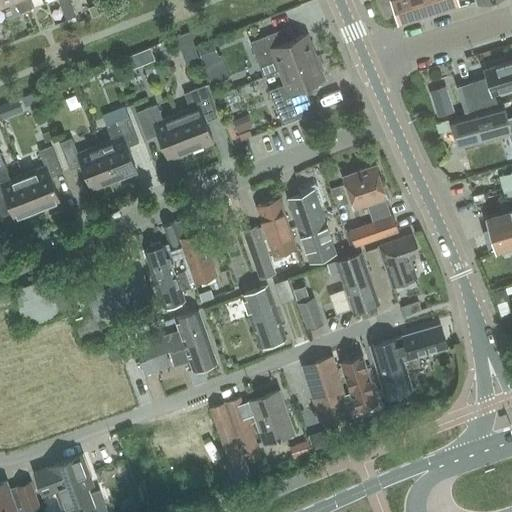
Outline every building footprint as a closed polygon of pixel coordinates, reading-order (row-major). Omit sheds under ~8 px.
[(20,13),(26,10),(22,0),(0,0),(0,2),(1,6),(13,2),(20,13)] [(30,0),(22,0),(26,10),(32,8),(30,0)] [(390,0),(395,15),(398,23),(458,4),(459,5),(474,0),(476,0),(477,0),(478,0),(390,0)] [(100,3),(88,7),(92,17),(103,13),(100,3)] [(278,31),(249,42),(258,65),(273,59),(278,71),(315,56),(306,33),(292,39),(287,27),(278,31)] [(212,43),(197,48),(201,60),(216,54),(212,43)] [(149,47),(140,51),(145,62),(154,59),(149,47)] [(195,48),(182,53),(187,66),(200,62),(195,48)] [(283,85),(269,91),(277,111),(282,124),(309,113),(304,100),(299,89),(324,79),(315,56),(278,71),(283,85)] [(465,110),(494,101),(492,95),(511,88),(511,59),(484,69),(487,77),(457,86),(465,110)] [(176,114),(183,132),(190,150),(213,141),(203,117),(214,112),(204,86),(184,93),(190,108),(176,114)] [(445,86),(429,91),(437,116),(453,111),(445,86)] [(5,104),(0,105),(0,117),(1,120),(10,116),(5,104)] [(190,150),(183,132),(176,114),(163,119),(156,104),(135,113),(146,140),(158,135),(168,159),(190,150)] [(457,147),(511,132),(503,105),(449,119),(457,147)] [(105,124),(111,139),(99,144),(114,181),(136,172),(126,147),(138,143),(127,116),(105,124)] [(114,181),(99,144),(78,153),(72,138),(58,143),(69,170),(81,165),(91,190),(114,181)] [(22,174),(37,211),(60,202),(50,178),(61,173),(50,146),(38,151),(44,166),(22,174)] [(37,211),(22,174),(9,179),(3,164),(0,165),(0,197),(5,196),(14,220),(37,211)] [(391,215),(384,197),(386,196),(375,164),(342,175),(353,207),(366,203),(372,222),(350,230),(355,245),(397,230),(392,215),(391,215)] [(502,188),(511,185),(511,171),(510,172),(510,174),(499,176),(502,188)] [(288,199),(298,230),(309,261),(335,252),(318,203),(322,202),(317,187),(314,185),(299,190),(301,194),(288,199)] [(341,195),(338,186),(329,189),(332,198),(341,195)] [(483,193),(473,196),(475,204),(485,201),(483,193)] [(243,231),(245,236),(260,279),(275,273),(263,239),(267,238),(273,254),(295,246),(279,198),(256,206),(263,225),(258,227),(258,226),(243,231)] [(495,250),(511,245),(511,207),(484,215),(495,250)] [(193,281),(194,283),(216,276),(199,226),(191,228),(187,217),(173,222),(180,243),(184,255),(188,267),(193,281)] [(180,243),(173,222),(162,226),(170,247),(180,243)] [(392,284),(415,276),(409,259),(418,256),(411,234),(378,246),(392,284)] [(153,279),(188,267),(184,255),(170,260),(165,244),(161,245),(160,241),(147,246),(148,249),(144,251),(153,279)] [(378,302),(361,252),(326,264),(330,275),(339,272),(352,311),(378,302)] [(95,320),(152,301),(142,274),(138,261),(119,267),(123,281),(86,294),(95,320)] [(188,267),(153,279),(163,306),(183,299),(180,290),(190,287),(189,283),(193,281),(188,267)] [(0,335),(40,320),(72,308),(58,273),(12,290),(0,294),(0,335)] [(259,347),(285,337),(267,285),(241,294),(259,347)] [(505,288),(494,291),(498,302),(508,299),(505,288)] [(209,290),(200,293),(203,301),(212,298),(209,290)] [(307,327),(322,322),(313,298),(298,303),(307,327)] [(408,302),(399,305),(402,314),(417,308),(414,300),(408,302)] [(183,344),(207,336),(198,310),(174,318),(178,330),(140,343),(145,359),(170,351),(170,352),(185,348),(183,344)] [(387,399),(412,391),(403,361),(446,348),(440,326),(371,347),(387,399)] [(126,331),(115,335),(120,350),(131,346),(126,331)] [(185,348),(170,352),(174,364),(180,362),(178,359),(187,356),(192,370),(216,362),(207,336),(183,344),(185,348)] [(319,421),(349,411),(356,409),(356,410),(377,403),(362,356),(340,364),(350,392),(344,395),(332,357),(302,367),(319,421)] [(145,359),(139,361),(143,373),(153,369),(149,358),(145,359)] [(254,414),(257,421),(264,442),(293,432),(278,390),(242,403),(239,396),(209,407),(230,466),(260,456),(246,416),(254,414)] [(394,404),(386,407),(388,413),(396,411),(394,404)] [(209,473),(225,468),(204,409),(188,415),(209,473)] [(326,430),(309,435),(313,450),(330,444),(326,430)] [(174,462),(166,443),(158,446),(165,465),(163,466),(175,498),(189,493),(178,461),(174,462)] [(82,453),(33,472),(42,496),(55,492),(62,511),(75,511),(82,510),(82,511),(99,511),(104,511),(96,485),(94,486),(89,473),(82,453)] [(0,511),(36,511),(36,510),(32,511),(31,509),(39,506),(30,483),(30,482),(9,489),(6,481),(0,483),(0,511)] [(128,491),(116,499),(124,511),(136,503),(128,491)]
